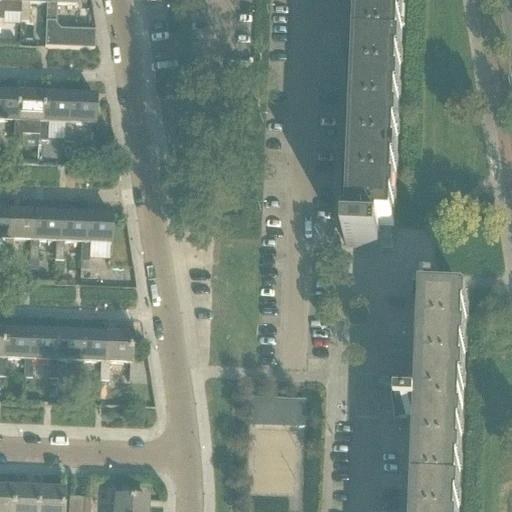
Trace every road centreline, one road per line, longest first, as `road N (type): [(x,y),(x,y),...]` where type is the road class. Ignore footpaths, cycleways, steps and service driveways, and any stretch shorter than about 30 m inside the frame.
road 1 (unclassified): [(184,462),(114,0)]
road 2 (unclassified): [(295,368),(300,0)]
road 3 (unclassified): [(365,511),(372,303)]
road 4 (unclassified): [(184,462),(0,454)]
